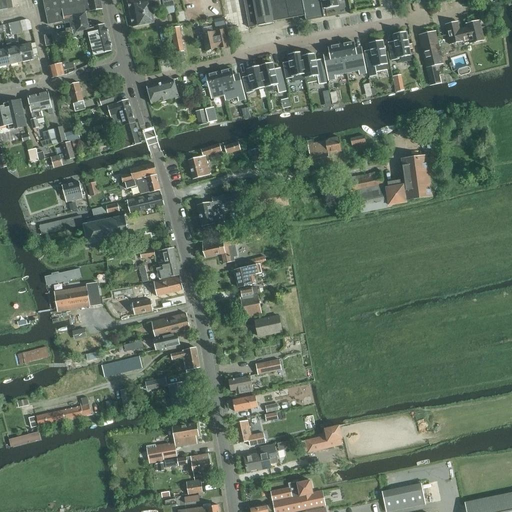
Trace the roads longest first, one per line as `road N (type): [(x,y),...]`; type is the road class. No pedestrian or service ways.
road 1 (tertiary): [(233,511),(197,305),(135,84)]
road 2 (residential): [(135,84),(406,21)]
road 3 (residential): [(0,95),(125,63)]
